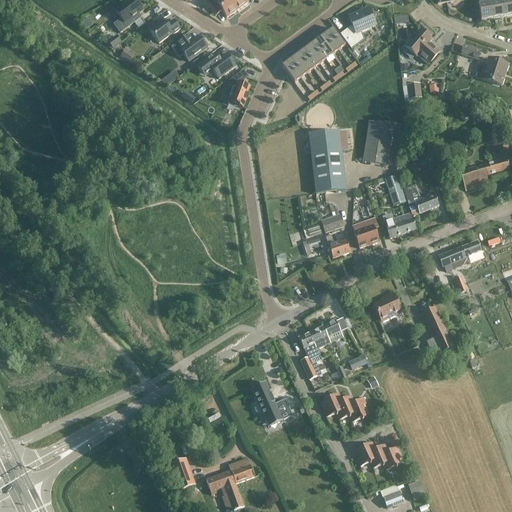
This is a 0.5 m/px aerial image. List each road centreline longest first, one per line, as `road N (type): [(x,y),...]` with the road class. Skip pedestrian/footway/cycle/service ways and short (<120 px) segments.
road 1 (residential): [(276,325),(263,293),(240,145),(267,60)]
road 2 (tertiary): [(276,325),(393,255),(511,206)]
road 3 (tertiary): [(99,431),(276,325)]
